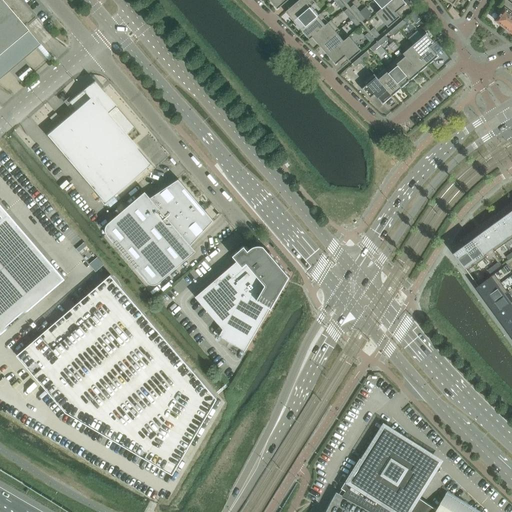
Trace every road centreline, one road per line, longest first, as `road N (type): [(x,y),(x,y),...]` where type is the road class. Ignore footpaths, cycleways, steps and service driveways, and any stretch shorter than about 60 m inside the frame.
road 1 (secondary): [(87,0),(339,290)]
road 2 (secondary): [(353,270),(121,0)]
road 3 (residential): [(468,60),(385,127),(247,0)]
road 4 (secondary): [(351,304),(511,480)]
road 5 (tertiary): [(500,109),(420,173),(353,270)]
road 6 (tertiary): [(365,284),(437,180),(509,123)]
road 7 (secondary): [(511,442),(365,284)]
road 8 (secondary): [(339,290),(298,361),(292,412)]
road 9 (secondary): [(292,412),(351,304)]
